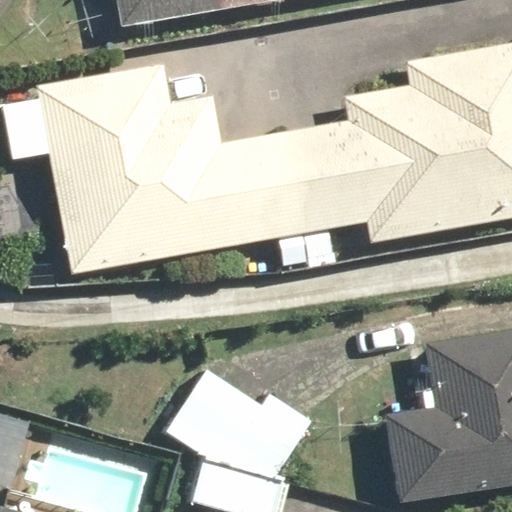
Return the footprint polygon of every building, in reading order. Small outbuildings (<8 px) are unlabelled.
[(105,0),(110,28),(275,0),(105,0)] [(60,275),(354,224),(357,242),(511,215),(511,42),(397,62),(401,85),(335,96),(339,121),(210,143),(202,96),(161,103),(154,62),(26,84),(60,275)] [(390,504),(511,486),(511,330),(415,345),(424,407),(377,415),(390,504)] [(191,456),(266,476),(301,422),(256,394),(251,405),(197,368),(153,430),(191,456)] [(181,502),(218,511),(263,511),(270,487),(190,466),(181,502)]
